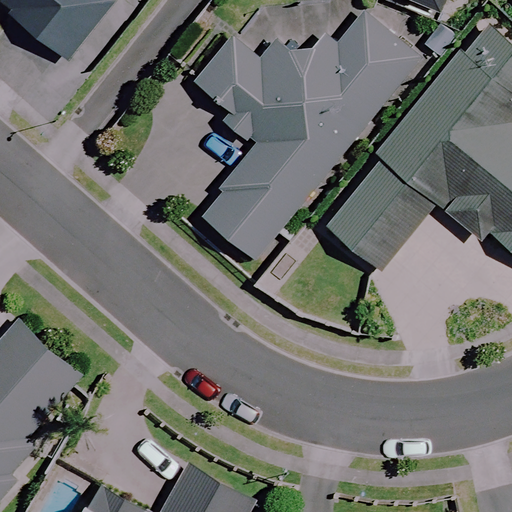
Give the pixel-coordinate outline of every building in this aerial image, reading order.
[(0,0),(0,7),(9,14),(4,21),(68,66),(73,59),(114,2),(112,0),(0,0)] [(404,0),(439,14),(444,0),(404,0)] [(417,59),(360,14),(336,45),(323,34),(307,53),(280,32),(259,59),(229,36),(191,84),(226,112),(220,119),(255,147),(199,217),(256,262),(417,59)] [(511,41),(487,21),(313,227),(323,236),(374,279),(436,205),(476,239),(484,231),(511,254),(511,41)] [(0,494),(28,460),(37,449),(29,442),(81,378),(14,323),(0,340),(0,494)] [(247,511),(254,499),(184,464),(160,511),(139,511),(103,494),(93,511),(247,511)]
